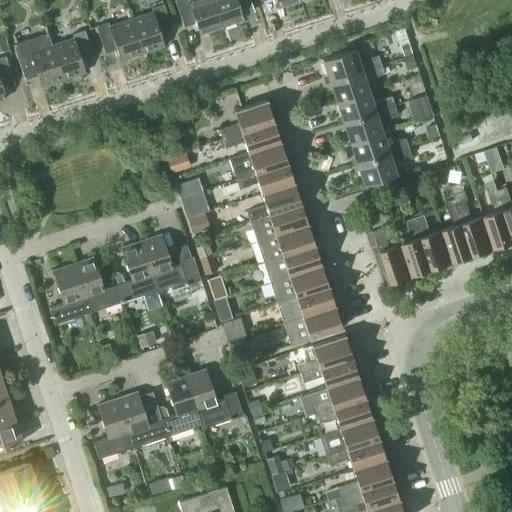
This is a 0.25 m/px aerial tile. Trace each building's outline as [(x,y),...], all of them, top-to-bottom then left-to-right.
[(199,34),(221,26),(212,0),(174,0),(184,27),(195,23),(199,34)] [(212,0),(221,26),(243,19),(240,8),(251,4),(249,0),(212,0)] [(152,11),(131,18),(142,53),(164,45),(160,34),(172,30),(163,3),(151,7),(152,11)] [(142,53),(131,18),(109,26),(108,22),(95,26),(104,53),(116,49),(120,60),(142,53)] [(73,37),(51,44),(63,79),(85,71),(81,60),(93,56),(84,29),(72,33),(73,37)] [(41,86),(63,79),(51,44),(50,45),(47,33),(14,44),(25,79),(37,75),(41,86)] [(412,53),(408,42),(400,44),(403,56),(412,53)] [(322,59),(329,81),(380,64),(377,55),(365,59),(364,55),(359,50),(355,51),(354,49),(322,59)] [(406,69),(416,66),(412,54),(402,57),(406,69)] [(0,99),(6,98),(2,87),(14,83),(5,56),(0,57),(0,99)] [(336,101),(368,91),(364,80),(383,73),(380,64),(329,81),(336,101)] [(336,101),(343,122),(394,105),(391,96),(372,102),(368,91),(336,101)] [(432,115),(426,95),(412,100),(418,120),(432,115)] [(222,138),(273,121),(266,99),(233,110),(238,123),(219,129),(222,138)] [(350,143),(382,132),(378,120),(397,114),(394,105),(343,122),(350,143)] [(247,152),(280,142),(273,121),(222,138),(225,147),(244,141),(247,152)] [(439,135),(435,124),(424,127),(428,138),(439,135)] [(350,143),(356,163),(408,146),(404,137),(385,143),(382,132),(350,143)] [(235,179),(287,162),(280,142),(247,152),(248,153),(229,159),(235,179)] [(408,146),(356,163),(363,185),(396,174),(392,161),(411,155),(408,146)] [(496,148),(486,151),(489,161),(499,158),(496,148)] [(185,152),(167,159),(172,173),(190,166),(185,152)] [(261,193),(293,183),(287,162),(235,179),(238,188),(257,182),(261,193)] [(408,176),(416,173),(414,167),(406,170),(408,176)] [(443,180),(440,170),(430,174),(433,183),(443,180)] [(190,180),(176,185),(180,197),(194,192),(190,180)] [(249,220),(300,203),(293,183),(261,193),(265,205),(246,211),(249,220)] [(511,202),(507,187),(497,190),(511,233),(511,202)] [(494,248),(511,241),(511,233),(497,190),(488,193),(494,212),(483,216),(494,248)] [(473,255),(494,248),(483,216),(472,219),(466,200),(456,203),(473,255)] [(201,202),(184,208),(187,217),(204,211),(201,202)] [(256,240),(307,224),(300,203),(249,220),(252,229),(256,240)] [(453,225),(442,229),(453,262),(473,255),(456,203),(447,206),(453,225)] [(193,233),(209,228),(205,213),(188,219),(193,233)] [(432,268),(453,262),(442,229),(431,233),(425,214),(415,217),(432,268)] [(413,239),(401,243),(412,275),(432,268),(415,217),(406,220),(413,239)] [(263,261),(314,244),(307,224),(256,240),(260,252),(259,252),(263,261)] [(390,282),(412,275),(401,243),(390,247),(384,228),(373,231),(390,282)] [(161,234),(141,241),(157,290),(156,290),(157,293),(200,279),(192,255),(179,260),(180,263),(171,266),(161,234)] [(123,301),(156,290),(157,290),(141,241),(121,247),(131,279),(124,282),(117,284),(123,301)] [(199,259),(212,254),(208,243),(195,247),(199,259)] [(270,281),(321,265),(314,244),(263,261),(266,270),(270,281)] [(199,259),(204,273),(217,269),(212,254),(199,259)] [(92,257),(72,263),(88,312),(123,301),(117,284),(103,289),(92,257)] [(54,324),(88,312),(72,263),(52,270),(63,302),(48,307),(54,324)] [(276,302),(327,285),(321,265),(270,281),(274,293),(273,293),(276,302)] [(117,284),(124,282),(121,274),(117,271),(113,272),(117,284)] [(302,316),(334,306),(327,285),(276,302),(282,320),(301,313),(302,316)] [(225,294),(223,288),(212,291),(214,298),(225,294)] [(290,344),(341,327),(334,306),(302,316),(301,313),(282,320),(287,334),(290,344)] [(229,309),(218,313),(220,321),(231,317),(229,309)] [(224,332),(242,326),(239,317),(221,323),(224,332)] [(152,330),(136,335),(140,347),(155,342),(152,330)] [(351,356),(344,334),(311,345),(312,346),(302,349),(306,361),(296,364),(300,373),(351,356)] [(240,342),(228,345),(232,358),(244,354),(240,342)] [(351,356),(300,373),(303,382),(322,376),(326,387),(358,376),(351,356)] [(249,367),(237,371),(243,388),(254,385),(249,367)] [(205,369),(185,375),(201,424),(200,424),(202,428),(242,414),(234,390),(223,394),(224,398),(215,400),(205,369)] [(175,414),(161,418),(167,435),(200,424),(201,424),(185,375),(165,382),(175,414)] [(313,414),(365,397),(358,376),(326,387),(329,398),(310,405),(313,414)] [(243,391),(250,411),(261,408),(258,399),(257,400),(253,388),(243,391)] [(136,391),(117,398),(133,447),(167,435),(161,418),(147,423),(136,391)] [(339,428),(371,418),(365,397),(313,414),(316,423),(335,417),(339,428)] [(98,458),(133,447),(117,398),(97,404),(107,436),(92,441),(98,458)] [(0,424),(12,421),(4,399),(0,400),(0,424)] [(261,409),(251,412),(255,424),(264,420),(261,409)] [(327,455),(378,438),(371,418),(339,428),(343,439),(324,446),(327,455)] [(12,421),(0,424),(0,448),(19,442),(12,421)] [(352,469),(385,458),(378,438),(327,455),(330,464),(349,458),(352,469)] [(269,439),(260,441),(263,452),(272,449),(269,439)] [(278,455),(266,459),(271,473),(293,466),(291,458),(280,461),(278,455)] [(340,496),(392,479),(385,458),(352,469),(356,480),(337,487),(340,496)] [(0,470),(0,494),(33,484),(25,462),(0,470)] [(205,466),(209,478),(217,476),(213,464),(205,466)] [(271,475),(277,492),(290,487),(284,471),(271,475)] [(182,474),(171,477),(173,488),(185,485),(182,474)] [(366,510),(398,499),(392,479),(340,496),(343,505),(362,499),(366,510)] [(122,483),(106,487),(109,496),(124,492),(122,483)] [(0,494),(0,504),(2,511),(20,511),(40,506),(33,484),(0,494)] [(177,501),(180,511),(233,511),(225,485),(177,501)] [(335,489),(325,492),(327,499),(337,496),(335,489)] [(279,500),(283,511),(284,511),(303,506),(299,493),(279,500)] [(402,511),(398,499),(366,510),(366,511),(402,511)]
